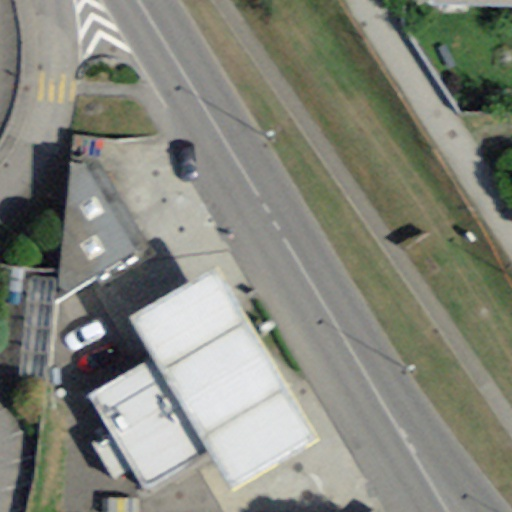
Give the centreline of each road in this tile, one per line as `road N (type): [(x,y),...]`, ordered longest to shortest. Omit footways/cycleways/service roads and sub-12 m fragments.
road 1 (primary): [(453,511),(136,0)]
road 2 (residential): [(511,235),(362,0)]
